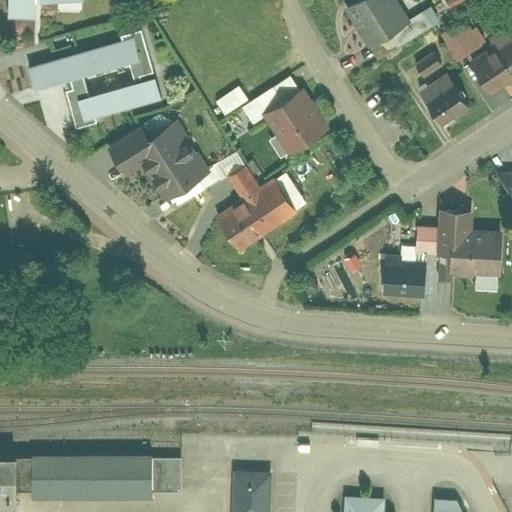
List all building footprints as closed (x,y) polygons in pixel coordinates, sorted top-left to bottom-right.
[(37,0),(6,0),(6,17),(38,17),(37,0)] [(58,0),(59,9),(80,9),(79,0),(58,0)] [(348,0),(344,3),(376,59),(418,34),(398,0),(348,0)] [(130,72),(59,91),(71,133),(104,124),(102,115),(163,99),(143,25),(133,34),(139,57),(127,60),(130,72)] [(511,34),(507,27),(468,55),(494,92),(511,79),(511,34)] [(133,34),(31,68),(39,91),(127,60),(139,57),(133,34)] [(448,71),(422,91),(448,127),(475,106),(448,71)] [(329,129),(304,90),(262,115),(287,151),(329,129)] [(172,111),(111,148),(127,174),(144,164),(163,196),(207,169),(172,111)] [(241,199),(216,214),(236,246),(303,203),(282,171),(259,185),(250,169),(230,182),(241,199)] [(475,210),(441,210),(439,279),(454,279),(454,272),(501,273),(502,225),(474,225),(475,210)] [(424,257),(383,257),(383,295),(423,295),(424,257)] [(0,489),(12,490),(12,481),(29,481),(28,448),(13,448),(13,443),(0,443),(0,489)] [(29,481),(29,491),(149,490),(149,486),(179,486),(179,450),(150,450),(150,444),(28,445),(28,448),(29,481)] [(269,511),(270,465),(232,465),(232,511),(269,511)] [(383,511),(384,492),(342,489),(340,511),(383,511)]
